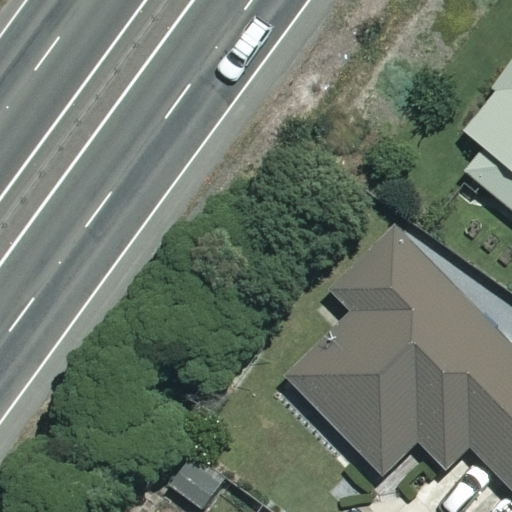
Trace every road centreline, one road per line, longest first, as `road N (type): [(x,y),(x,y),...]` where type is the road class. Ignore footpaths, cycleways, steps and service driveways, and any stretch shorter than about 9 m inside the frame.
road 1 (trunk): [(249,0),(0,340)]
road 2 (trunk): [(0,105),(79,0)]
